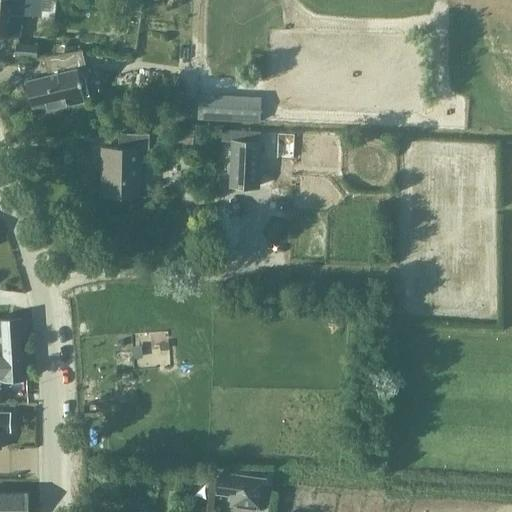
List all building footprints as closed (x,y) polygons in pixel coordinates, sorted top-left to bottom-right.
[(60,14),(60,0),(47,0),(47,13),(60,14)] [(19,37),(21,16),(40,18),(41,4),(15,1),(15,4),(0,2),(0,39),(12,40),(13,36),(19,37)] [(38,50),(18,48),(17,60),(36,62),(38,50)] [(86,69),(81,49),(43,57),(49,78),(29,84),(35,108),(45,105),(46,111),(84,101),(79,79),(88,76),(86,69)] [(222,130),(221,141),(231,141),(229,188),(260,189),(262,141),(260,141),(261,133),(222,130)] [(138,153),(148,153),(148,137),(118,137),(118,152),(103,152),(104,200),(139,199),(138,153)] [(358,319),(358,308),(339,307),(338,319),(358,319)] [(0,349),(24,348),(23,319),(0,320),(0,349)] [(0,380),(26,380),(24,348),(0,349),(0,380)] [(0,411),(0,447),(0,448),(0,430),(9,430),(9,412),(0,411)] [(264,479),(220,473),(217,493),(232,495),(231,505),(260,509),(264,479)] [(0,511),(27,511),(27,492),(0,491),(0,511)]
